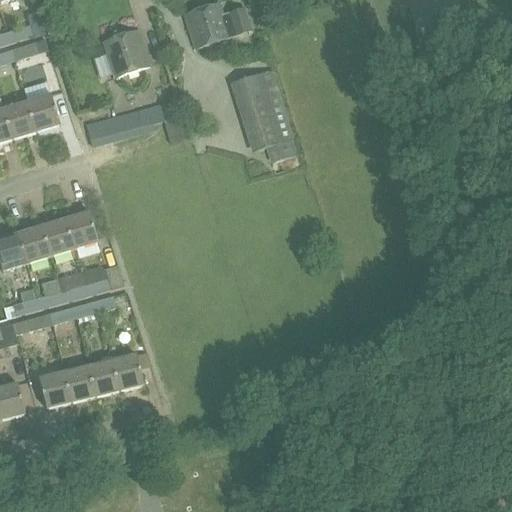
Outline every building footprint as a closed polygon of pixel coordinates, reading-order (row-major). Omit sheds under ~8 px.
[(439,0),(410,7),(417,38),(455,29),(448,0),(439,0)] [(184,17),(196,52),(237,38),(254,32),(247,9),(224,16),(221,5),(184,17)] [(9,34),(12,46),(36,39),(32,27),(9,34)] [(103,44),(115,81),(152,69),(140,32),(103,44)] [(0,37),(0,49),(12,46),(9,34),(0,37)] [(36,44),(11,52),(15,64),(40,56),(36,44)] [(11,52),(0,55),(0,68),(15,64),(11,52)] [(267,150),(272,165),(298,157),(293,142),(295,142),(273,72),(232,85),(253,155),(267,150)] [(28,106),(37,136),(62,128),(53,98),(28,106)] [(165,124),(184,119),(179,102),(150,110),(154,127),(165,124)] [(4,113),(13,143),(37,136),(28,106),(4,113)] [(156,132),(154,127),(150,110),(139,113),(144,135),(156,132)] [(0,114),(0,147),(13,143),(4,113),(0,114)] [(127,116),(133,138),(144,135),(139,113),(127,116)] [(117,119),(123,140),(133,138),(127,116),(117,119)] [(107,122),(113,143),(123,140),(117,119),(107,122)] [(187,130),(184,119),(165,124),(167,135),(187,130)] [(97,125),(103,146),(113,143),(107,122),(97,125)] [(97,125),(87,127),(93,149),(103,146),(97,125)] [(167,135),(171,146),(190,141),(187,130),(167,135)] [(66,222),(75,253),(99,245),(90,215),(66,222)] [(42,229),(51,260),(75,253),(66,222),(42,229)] [(18,236),(28,267),(51,260),(42,229),(18,236)] [(0,242),(0,262),(4,275),(28,267),(18,236),(0,242)] [(86,287),(89,299),(125,290),(119,268),(106,272),(108,281),(86,287)] [(82,275),(63,280),(66,293),(86,287),(82,275)] [(38,301),(41,313),(65,306),(62,294),(58,281),(42,286),(46,299),(38,301)] [(62,294),(65,306),(89,299),(86,287),(66,293),(62,294)] [(127,294),(97,303),(100,315),(101,314),(102,318),(132,310),(127,294)] [(4,310),(7,322),(41,313),(38,301),(4,310)] [(97,303),(73,309),(76,321),(100,315),(97,303)] [(73,309),(49,316),(52,328),(76,321),(73,309)] [(49,316),(13,326),(17,337),(52,328),(49,316)] [(13,326),(0,329),(0,352),(19,347),(16,338),(17,337),(13,326)] [(112,364),(120,395),(144,389),(137,358),(112,364)] [(88,371),(96,401),(120,395),(112,364),(88,371)] [(64,377),(72,407),(96,401),(88,371),(64,377)] [(39,383),(47,413),(72,407),(64,377),(39,383)] [(0,391),(0,421),(1,424),(25,418),(18,388),(0,391)]
